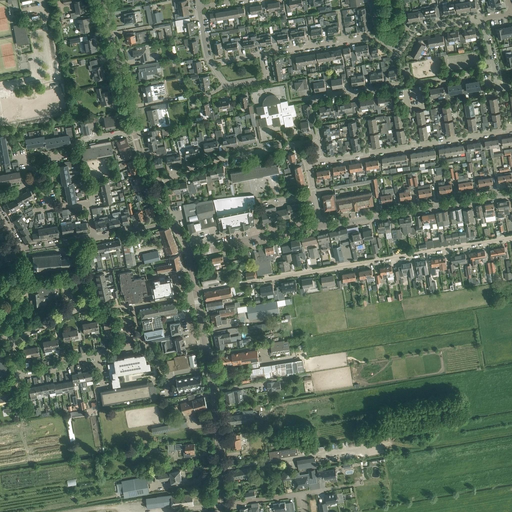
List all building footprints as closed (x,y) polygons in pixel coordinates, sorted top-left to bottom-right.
[(84,12),(83,5),(84,5),(83,0),(74,2),(76,12),(71,13),(71,17),(80,16),(79,13),(84,12)] [(187,2),(187,0),(179,2),(175,2),(176,8),(178,7),(179,13),(175,14),(176,19),(185,18),(184,14),(189,14),(188,7),(189,7),(188,1),(187,2)] [(296,7),(295,1),(295,0),(289,0),(290,5),(286,5),(287,13),(292,12),(291,8),(296,7)] [(479,9),(478,4),(477,0),(473,0),(473,2),(470,2),(471,11),(474,11),(474,12),(477,11),(476,9),(479,9)] [(501,4),(500,0),(491,0),(490,1),(491,7),(487,8),(488,12),(495,11),(494,6),(501,4)] [(285,12),(284,4),(280,5),(279,2),(277,2),(276,1),(273,1),(275,10),(277,10),(277,12),(279,13),(285,12)] [(450,13),(448,5),(447,5),(447,2),(442,3),(443,6),(440,7),(442,16),(448,15),(447,14),(450,13)] [(267,16),(267,15),(266,13),(265,6),(262,7),(262,5),(259,5),(259,4),(256,4),(257,13),(261,13),(262,17),(267,16)] [(440,16),(439,10),(438,4),(434,5),(435,7),(430,8),(431,17),(433,16),(434,18),(440,16)] [(431,17),(430,8),(429,6),(421,7),(421,9),(423,19),(429,18),(429,17),(431,17)] [(421,9),(412,10),(413,12),(414,21),(417,20),(417,22),(420,21),(420,20),(423,19),(421,9)] [(129,13),(124,14),(125,19),(124,20),(125,24),(130,23),(137,22),(136,15),(135,12),(129,13)] [(414,21),(413,12),(407,13),(408,16),(405,17),(406,23),(412,22),(412,21),(414,21)] [(87,26),(87,23),(91,22),(90,18),(77,20),(78,24),(79,24),(81,32),(89,31),(88,26),(87,26)] [(195,33),(193,22),(185,23),(185,19),(175,21),(176,26),(180,26),(180,30),(183,29),(185,31),(186,35),(190,34),(195,33)] [(334,34),(332,23),(329,23),(329,22),(326,21),(324,21),(323,21),(324,25),(325,30),(328,30),(329,34),(334,34)] [(29,43),(25,23),(17,25),(21,45),(29,43)] [(369,29),(368,27),(369,27),(369,24),(368,25),(368,24),(359,26),(356,26),(357,33),(360,32),(360,31),(369,29)] [(308,34),(307,26),(298,27),(298,29),(299,32),(300,39),(306,38),(305,35),(308,34)] [(482,40),(480,32),(479,29),(475,30),(475,28),(473,28),(473,27),(469,28),(470,32),(471,38),(476,37),(477,40),(482,40)] [(292,40),(290,32),(290,30),(289,31),(288,28),(281,30),(281,32),(282,33),(283,42),(289,41),(289,40),(292,40)] [(504,38),(502,28),(495,29),(496,33),(497,33),(498,38),(504,38)] [(300,39),(299,32),(298,29),(290,30),(290,32),(292,40),(295,39),(295,40),(300,39)] [(139,32),(141,45),(153,43),(153,39),(151,40),(150,37),(147,37),(146,31),(139,32)] [(454,41),(453,32),(452,31),(449,32),(447,33),(448,38),(445,38),(446,46),(449,45),(449,42),(454,41)] [(136,41),(135,32),(127,34),(128,43),(130,43),(131,46),(139,45),(138,41),(136,41)] [(283,42),(282,33),(281,32),(273,33),(275,43),(278,42),(278,43),(283,42)] [(258,45),(256,36),(256,33),(250,34),(251,38),(248,39),(250,48),(255,47),(255,46),(258,45)] [(275,43),(273,33),(270,34),(270,35),(265,36),(266,45),(272,44),(272,43),(275,43)] [(266,45),(265,36),(265,35),(256,36),(258,45),(261,45),(261,46),(266,45)] [(434,46),(433,38),(430,38),(430,36),(424,37),(425,39),(428,39),(429,47),(434,46)] [(233,51),(231,42),(228,42),(227,37),(222,38),(224,49),(227,48),(228,52),(233,51)] [(250,48),(248,39),(248,37),(243,37),(243,38),(239,39),(241,48),(244,48),(244,49),(250,48)] [(425,45),(418,41),(419,40),(419,37),(417,38),(415,42),(417,43),(416,46),(423,50),(425,45)] [(96,51),(95,45),(96,45),(96,44),(95,38),(83,40),(85,53),(96,51)] [(198,52),(196,41),(192,42),(191,38),(184,39),(185,47),(190,46),(191,53),(198,52)] [(241,48),(239,39),(239,38),(234,39),(234,41),(231,42),(233,51),(239,50),(238,49),(241,48)] [(223,52),(221,43),(214,44),(216,54),(223,52)] [(149,60),(147,49),(146,45),(136,47),(137,50),(133,51),(135,58),(140,57),(141,62),(149,60)] [(373,59),(373,58),(372,51),(369,51),(368,45),(361,46),(363,55),(367,54),(367,56),(369,56),(370,60),(373,59)] [(420,54),(423,50),(416,46),(414,48),(412,47),(411,49),(413,50),(420,54)] [(379,56),(378,47),(371,48),(372,51),(373,58),(379,56)] [(351,57),(350,48),(343,49),(345,58),(351,57)] [(336,50),(336,49),(333,49),(333,51),(331,51),(332,60),(342,58),(341,49),(336,50)] [(418,59),(420,54),(413,50),(412,52),(410,51),(407,55),(410,57),(412,55),(418,59)] [(302,65),(301,56),(299,57),(298,55),(295,56),(296,61),(293,62),(295,70),(298,70),(297,66),(302,65)] [(102,73),(101,66),(98,67),(97,59),(89,61),(90,65),(88,66),(89,71),(93,70),(95,76),(94,76),(93,77),(94,80),(95,81),(96,80),(104,78),(103,73),(102,73)] [(194,69),(189,69),(190,73),(194,73),(197,72),(202,71),(201,61),(196,62),(193,62),(194,69)] [(158,73),(157,67),(160,67),(159,62),(145,65),(146,71),(138,72),(140,81),(140,80),(148,79),(147,75),(158,73)] [(359,84),(357,75),(354,76),(353,72),(351,72),(350,68),(347,69),(348,79),(351,79),(352,85),(359,84)] [(398,68),(388,70),(390,79),(396,78),(395,74),(399,73),(398,68)] [(384,80),(383,75),(382,71),(376,72),(377,81),(384,80)] [(210,88),(208,82),(210,82),(209,76),(200,77),(202,90),(210,88)] [(299,82),(295,83),(296,91),(304,89),(304,87),(308,87),(306,79),(298,80),(299,82)] [(320,91),(318,79),(313,80),(313,79),(310,79),(311,87),(314,86),(315,92),(320,91)] [(483,91),(483,86),(480,86),(479,81),(473,82),(474,90),(480,89),(481,92),(483,91)] [(474,90),(473,82),(466,83),(467,88),(464,89),(465,94),(468,94),(468,91),(474,90)] [(147,87),(142,87),(143,93),(144,92),(144,95),(143,95),(145,102),(153,100),(152,96),(161,94),(165,94),(164,84),(159,84),(147,87)] [(465,94),(464,89),(462,89),(461,84),(455,85),(456,93),(462,92),(463,95),(465,94)] [(456,93),(455,85),(448,86),(449,91),(447,92),(448,97),(450,97),(450,94),(456,93)] [(448,97),(447,92),(444,92),(443,87),(436,88),(438,96),(445,95),(446,102),(448,102),(448,97)] [(109,97),(108,95),(109,95),(108,91),(103,92),(102,88),(96,89),(98,97),(101,96),(103,105),(110,103),(109,97)] [(438,96),(436,88),(430,89),(431,94),(428,95),(429,100),(432,100),(431,97),(438,96)] [(21,97),(2,101),(6,122),(65,111),(60,90),(41,93),(41,94),(41,95),(40,96),(39,97),(39,98),(38,99),(37,99),(36,100),(35,100),(34,101),(33,101),(32,101),(31,101),(30,102),(29,101),(28,101),(27,101),(26,101),(25,100),(24,100),(23,99),(22,99),(21,98),(21,97)] [(288,105),(287,101),(281,102),(280,101),(280,100),(279,98),(278,97),(277,97),(276,96),(274,95),(273,95),(272,95),(270,95),(269,96),(268,96),(267,97),(266,98),(265,99),(264,100),(263,101),(267,102),(268,107),(264,108),(264,106),(256,107),(258,115),(261,115),(261,118),(255,119),(257,129),(260,140),(262,140),(259,126),(260,125),(260,127),(268,125),(267,123),(273,122),(274,126),(281,125),(281,124),(285,124),(285,127),(294,125),(292,117),(296,116),(294,104),(288,105)] [(253,112),(252,105),(249,106),(247,96),(240,98),(242,107),(247,106),(248,113),(253,112)] [(395,106),(394,100),(392,101),(391,96),(385,97),(386,105),(392,104),(393,106),(395,106)] [(383,108),(382,105),(386,105),(385,97),(378,98),(379,103),(376,103),(377,109),(383,108)] [(234,110),(232,102),(229,102),(229,99),(225,100),(225,101),(219,102),(220,109),(227,108),(228,111),(234,110)] [(377,109),(376,103),(374,104),(373,99),(367,100),(368,108),(374,107),(375,109),(377,109)] [(368,108),(367,100),(360,101),(361,106),(358,106),(359,112),(362,111),(362,109),(368,108)] [(355,113),(354,107),(352,107),(351,102),(344,103),(345,111),(352,110),(353,113),(355,113)] [(152,110),(148,111),(148,115),(150,114),(152,124),(157,123),(159,122),(162,122),(163,122),(163,121),(164,121),(162,115),(161,109),(165,108),(164,105),(168,104),(168,103),(164,103),(156,105),(151,106),(152,110)] [(210,113),(209,103),(201,105),(203,115),(208,114),(208,117),(211,116),(212,120),(215,120),(213,107),(212,107),(213,112),(210,113)] [(345,111),(344,103),(338,105),(339,109),(336,110),(337,116),(337,115),(340,115),(339,112),(345,111)] [(310,125),(309,122),(313,121),(309,104),(304,105),(304,109),(306,118),(304,119),(305,122),(301,123),(300,124),(301,128),(302,128),(303,131),(310,130),(309,125),(310,125)] [(337,116),(336,110),(334,110),(333,105),(326,106),(327,114),(328,117),(335,116),(337,116)] [(327,114),(326,106),(320,107),(321,112),(318,113),(319,118),(322,118),(321,115),(327,114)] [(114,127),(113,121),(115,121),(114,116),(105,117),(106,121),(104,121),(106,129),(110,128),(110,129),(112,128),(114,127)] [(377,124),(376,120),(380,119),(380,120),(383,120),(382,116),(375,117),(375,118),(368,119),(369,126),(377,124)] [(92,120),(88,121),(88,122),(81,124),(83,134),(90,133),(90,129),(91,129),(94,129),(93,129),(92,120)] [(356,121),(348,123),(349,126),(343,127),(343,130),(347,129),(350,129),(357,128),(356,121)] [(324,134),(340,132),(340,129),(331,131),(330,128),(333,127),(332,124),(325,125),(325,128),(323,128),(324,134)] [(73,137),(71,127),(66,128),(67,135),(63,136),(64,144),(66,144),(66,146),(68,146),(68,144),(70,143),(69,137),(73,137)] [(239,137),(237,127),(234,127),(236,134),(229,135),(231,146),(238,144),(236,137),(239,137)] [(250,142),(248,132),(248,129),(245,130),(246,135),(242,136),(244,143),(244,144),(248,144),(247,142),(250,142)] [(257,141),(256,136),(256,135),(255,133),(252,134),(251,129),(248,129),(248,132),(250,142),(253,141),(253,142),(256,142),(256,141),(257,141)] [(156,138),(155,135),(157,135),(156,130),(148,132),(149,136),(147,136),(149,143),(156,141),(160,140),(159,138),(156,138)] [(332,139),(332,136),(340,134),(340,132),(324,134),(325,140),(332,139)] [(218,143),(217,141),(214,141),(213,137),(210,138),(210,142),(212,150),(219,148),(218,144),(218,143)] [(129,145),(126,138),(124,139),(119,141),(116,142),(119,148),(129,145)] [(500,148),(498,139),(491,140),(493,149),(497,148),(497,149),(500,148)] [(158,148),(157,144),(161,143),(160,140),(156,141),(149,143),(150,149),(158,148)] [(494,157),(494,154),(493,149),(491,140),(485,141),(486,148),(488,148),(489,152),(491,152),(491,158),(494,157)] [(113,154),(110,141),(95,144),(94,143),(93,144),(90,145),(91,148),(81,150),(83,158),(91,157),(91,158),(113,154)] [(482,151),(481,149),(482,149),(480,142),(473,143),(474,150),(478,150),(479,154),(481,153),(482,159),(486,158),(484,151),(482,151)] [(471,154),(471,151),(474,150),(473,143),(467,144),(468,151),(466,152),(467,162),(471,161),(470,154),(471,154)] [(194,144),(191,145),(192,148),(193,156),(200,154),(199,150),(200,150),(200,149),(199,149),(198,145),(194,146),(194,144)] [(131,150),(130,148),(128,145),(129,145),(119,148),(121,154),(131,150)] [(175,163),(174,156),(173,153),(170,153),(171,156),(167,157),(166,149),(163,150),(163,153),(165,162),(168,161),(169,164),(175,163)] [(133,157),(131,153),(132,153),(131,150),(121,154),(123,160),(133,157)] [(182,162),(181,157),(180,154),(177,155),(176,152),(173,153),(174,156),(175,163),(182,162)] [(296,160),(295,153),(288,154),(290,161),(293,160),(294,164),(297,163),(296,160)] [(163,166),(162,161),(161,158),(155,159),(156,167),(163,166)] [(135,166),(133,160),(127,163),(127,162),(124,164),(125,166),(128,165),(129,169),(135,166)] [(379,167),(378,160),(372,161),(373,168),(377,168),(377,171),(381,170),(380,167),(379,167)] [(68,167),(72,166),(71,161),(64,162),(65,165),(59,167),(59,168),(57,169),(58,171),(60,170),(60,173),(68,171),(68,167)] [(363,169),(362,162),(355,163),(356,171),(360,171),(361,174),(365,173),(364,169),(363,169)] [(233,182),(280,173),(279,167),(279,166),(279,165),(278,165),(278,163),(274,164),(262,167),(261,164),(250,167),(251,169),(235,172),(234,172),(231,173),(233,182)] [(303,171),(301,165),(297,166),(297,163),(294,164),(294,167),(295,173),(303,171)] [(346,172),(345,165),(339,166),(340,174),(344,173),(344,176),(348,175),(348,172),(346,172)] [(138,172),(135,166),(129,169),(130,172),(127,173),(128,176),(132,175),(131,174),(138,172)] [(219,179),(218,176),(217,168),(210,169),(212,177),(213,177),(213,179),(219,179)] [(330,176),(329,169),(323,171),(324,178),(328,177),(328,180),(332,179),(332,176),(330,176)] [(131,179),(130,180),(131,182),(132,186),(135,184),(141,182),(139,176),(139,177),(138,174),(134,175),(135,178),(134,178),(131,179)] [(473,187),(472,179),(469,180),(468,174),(464,174),(465,178),(466,188),(473,187)] [(201,182),(199,175),(193,176),(195,185),(198,185),(199,187),(202,186),(201,182)] [(445,185),(446,192),(453,191),(451,184),(454,183),(453,178),(444,179),(445,181),(444,181),(445,185)] [(466,188),(465,178),(458,180),(458,183),(459,189),(466,188)] [(446,192),(445,185),(444,181),(438,183),(440,193),(446,192)] [(135,184),(132,186),(133,189),(134,192),(135,191),(138,190),(143,188),(141,182),(135,184)] [(188,190),(188,187),(187,182),(180,183),(181,191),(182,194),(185,194),(184,190),(188,190)] [(432,195),(431,190),(430,184),(428,184),(423,185),(424,188),(425,196),(432,195)] [(32,194),(35,192),(31,187),(28,189),(27,190),(27,189),(26,189),(27,191),(25,192),(29,200),(32,198),(32,199),(34,198),(34,197),(32,194)] [(394,194),(393,188),(385,189),(385,190),(387,202),(393,201),(392,194),(394,194)] [(29,200),(25,192),(23,194),(22,192),(21,192),(22,193),(21,193),(20,192),(19,193),(24,202),(25,203),(26,202),(29,200)] [(374,205),(372,192),(364,193),(366,206),(374,205)] [(24,202),(19,193),(18,194),(17,195),(17,194),(17,195),(18,196),(16,197),(19,205),(23,203),(23,204),(25,203),(24,202)] [(323,195),(324,203),(336,201),(335,198),(336,198),(335,193),(323,195)] [(366,206),(364,193),(357,195),(360,207),(366,206)] [(255,225),(252,208),(256,208),(257,211),(254,195),(232,197),(231,197),(222,198),(214,199),(221,232),(227,231),(235,230),(235,229),(241,228),(249,227),(249,226),(255,225)] [(360,207),(357,195),(350,196),(352,209),(360,208),(360,207)] [(352,209),(350,196),(343,197),(345,210),(352,209)] [(19,205),(16,197),(14,198),(15,199),(14,199),(13,199),(14,201),(12,202),(16,209),(19,207),(19,208),(21,208),(19,205)] [(345,210),(343,197),(336,198),(335,198),(336,201),(337,208),(338,211),(345,210)] [(218,224),(212,199),(191,203),(188,204),(184,204),(183,204),(188,223),(194,222),(196,230),(218,224)] [(16,209),(12,202),(10,203),(9,201),(8,201),(8,202),(7,203),(7,202),(6,203),(6,204),(11,212),(11,213),(13,212),(12,211),(16,209)] [(337,208),(336,201),(324,203),(325,210),(337,208)] [(135,215),(131,216),(133,220),(137,218),(137,221),(138,220),(139,221),(141,220),(141,219),(144,218),(142,214),(142,213),(141,211),(138,202),(135,203),(138,211),(134,213),(135,215)] [(506,217),(505,214),(504,209),(503,202),(498,203),(499,210),(501,209),(501,212),(498,212),(499,218),(506,217)] [(494,211),(494,208),(493,203),(485,205),(486,212),(484,212),(485,217),(495,216),(494,211)] [(302,210),(301,204),(287,206),(288,208),(288,209),(288,208),(289,213),(291,213),(302,210)] [(154,215),(152,209),(153,209),(152,206),(148,208),(147,205),(144,206),(147,215),(149,214),(150,216),(151,216),(152,217),(154,216),(154,215)] [(290,217),(289,214),(291,214),(291,213),(289,213),(288,208),(288,209),(288,208),(276,211),(275,207),(264,209),(265,213),(262,214),(263,223),(290,217)] [(462,217),(462,213),(461,209),(455,210),(457,224),(463,223),(462,217)] [(472,214),(473,214),(472,209),(463,210),(465,222),(473,221),(472,214)] [(127,218),(129,218),(128,211),(123,212),(124,214),(121,215),(121,213),(120,213),(122,220),(123,225),(126,224),(126,223),(128,223),(127,218)] [(448,219),(448,216),(447,211),(441,212),(442,220),(444,226),(449,225),(448,219)] [(119,221),(122,220),(120,213),(118,214),(118,216),(113,218),(115,227),(118,227),(118,226),(120,225),(119,221)] [(431,229),(429,221),(428,214),(422,215),(423,222),(426,222),(428,229),(431,229)] [(24,221),(22,218),(23,217),(22,216),(20,217),(17,219),(12,222),(13,223),(14,222),(14,223),(14,224),(16,223),(17,225),(24,221)] [(115,227),(113,218),(108,219),(107,216),(104,217),(106,224),(109,223),(110,228),(112,227),(112,228),(115,227)] [(416,234),(415,227),(410,228),(410,225),(412,224),(411,217),(404,218),(406,228),(407,233),(408,233),(412,232),(412,234),(416,234)] [(26,226),(28,225),(27,223),(26,224),(24,221),(17,225),(18,227),(17,228),(17,229),(18,228),(18,229),(17,230),(18,231),(20,230),(26,226)] [(393,228),(392,223),(391,223),(390,224),(390,221),(384,222),(385,233),(391,232),(391,229),(393,228)] [(194,222),(188,223),(190,232),(196,231),(196,230),(194,222)] [(385,233),(384,222),(378,222),(378,225),(377,225),(378,234),(385,233)] [(82,232),(81,223),(76,224),(75,223),(72,223),(73,230),(76,229),(77,234),(80,234),(80,233),(82,232)] [(31,239),(28,233),(29,232),(26,226),(20,230),(23,235),(22,236),(25,242),(27,241),(27,243),(30,241),(29,240),(31,239)] [(476,240),(474,231),(470,232),(469,226),(465,227),(466,231),(467,237),(468,241),(476,240)] [(174,243),(169,228),(159,231),(156,232),(157,235),(160,234),(164,247),(168,246),(168,245),(170,245),(169,244),(174,243)] [(344,258),(341,246),(338,247),(336,240),(339,239),(339,237),(348,235),(347,228),(329,232),(333,248),(336,260),(344,258)] [(373,237),(372,230),(363,231),(365,240),(371,239),(371,243),(376,242),(375,237),(373,237)] [(357,248),(356,245),(363,244),(360,232),(359,232),(359,231),(351,233),(352,234),(349,235),(350,240),(351,243),(352,249),(354,259),(358,259),(356,248),(357,248)] [(468,242),(468,241),(467,237),(466,237),(465,232),(459,233),(460,238),(460,243),(468,242)] [(460,243),(460,238),(459,238),(458,233),(452,234),(453,239),(454,244),(460,243)] [(324,243),(322,234),(317,235),(319,241),(320,244),(321,244),(322,247),(323,247),(324,251),(326,250),(324,243)] [(447,245),(445,236),(443,237),(443,234),(439,235),(439,239),(441,246),(447,245)] [(454,244),(453,239),(452,239),(451,234),(446,235),(446,236),(445,236),(447,245),(454,244)] [(317,243),(317,241),(316,236),(302,239),(303,245),(303,246),(317,243)] [(305,252),(303,246),(303,245),(302,246),(302,243),(300,243),(300,239),(291,241),(292,244),(282,246),(283,253),(293,251),(293,249),(301,247),(302,253),(305,252)] [(441,246),(439,239),(432,240),(434,247),(434,248),(441,246)] [(432,240),(425,241),(427,248),(434,247),(432,240)] [(178,252),(174,243),(169,244),(170,245),(168,245),(168,246),(164,247),(167,254),(178,252)] [(270,262),(273,261),(276,260),(275,256),(279,255),(277,244),(258,248),(259,252),(257,252),(256,251),(255,251),(254,250),(253,251),(253,252),(253,253),(252,253),(256,270),(257,270),(258,275),(272,272),(271,267),(271,263),(270,262)] [(319,257),(318,252),(317,247),(309,249),(311,258),(319,257)] [(505,253),(504,247),(497,249),(498,256),(503,255),(504,258),(507,257),(507,252),(505,253)] [(498,256),(497,249),(490,250),(491,255),(490,255),(491,260),(494,260),(494,256),(498,256)] [(160,259),(158,251),(142,255),(145,263),(160,259)] [(486,257),(485,251),(478,252),(479,258),(483,258),(484,261),(487,261),(486,257)] [(301,264),(299,257),(302,256),(303,261),(307,260),(305,252),(302,253),(299,253),(293,254),(295,265),(301,264)] [(479,258),(478,252),(470,253),(471,259),(470,259),(471,265),(476,264),(475,259),(479,258)] [(19,258),(18,253),(7,254),(8,261),(12,260),(12,259),(19,258)] [(73,263),(72,259),(73,259),(73,258),(72,259),(69,257),(69,256),(68,256),(68,257),(65,257),(64,257),(61,258),(60,255),(61,255),(61,254),(60,254),(60,253),(60,254),(33,256),(32,256),(32,257),(34,269),(33,270),(34,270),(54,268),(54,270),(54,271),(55,271),(61,270),(62,271),(62,270),(65,269),(65,267),(65,266),(69,266),(69,267),(69,266),(72,264),(73,264),(74,263),(73,263)] [(290,269),(288,261),(292,260),(290,254),(283,255),(284,261),(278,262),(279,267),(281,266),(282,270),(290,269)] [(467,263),(465,254),(458,255),(459,264),(467,263)] [(459,264),(458,255),(451,256),(452,263),(454,263),(455,266),(460,266),(459,264)] [(171,270),(181,268),(178,256),(169,258),(170,262),(168,263),(169,264),(156,267),(157,273),(171,270)] [(223,256),(212,258),(213,263),(214,266),(221,264),(221,265),(224,264),(223,261),(224,261),(223,256)] [(445,257),(438,258),(439,265),(440,269),(447,268),(446,262),(445,257)] [(134,258),(125,260),(127,268),(131,267),(131,266),(135,265),(134,258)] [(432,265),(430,265),(432,275),(436,275),(436,269),(440,269),(439,265),(438,258),(431,259),(432,265)] [(401,267),(398,267),(400,277),(403,276),(408,275),(406,264),(401,264),(401,267)] [(393,272),(392,266),(385,267),(387,278),(394,277),(393,272)] [(373,276),(372,269),(365,270),(367,277),(367,281),(375,280),(374,276),(373,276)] [(120,277),(119,277),(120,280),(121,283),(120,283),(120,285),(121,290),(122,290),(123,293),(125,293),(125,294),(124,294),(125,301),(128,300),(128,303),(132,302),(132,303),(139,302),(139,301),(142,300),(142,299),(145,299),(145,297),(144,295),(145,295),(148,295),(145,282),(144,278),(141,279),(141,278),(134,279),(134,280),(131,281),(131,279),(130,276),(133,276),(132,271),(129,272),(129,271),(119,273),(120,277)] [(220,283),(217,271),(201,274),(203,286),(220,283)] [(356,279),(355,272),(349,273),(350,280),(353,280),(354,283),(358,282),(357,279),(356,279)] [(105,280),(104,273),(95,275),(97,281),(105,280)] [(174,295),(171,281),(171,278),(165,279),(164,276),(158,277),(159,279),(154,280),(155,285),(151,285),(153,299),(174,295)] [(335,284),(333,276),(322,278),(323,286),(335,284)] [(312,278),(302,280),(303,288),(313,286),(312,278)] [(453,289),(456,289),(456,286),(461,285),(460,281),(455,282),(455,281),(452,281),(453,289)] [(296,282),(282,285),(283,291),(278,292),(279,298),(279,300),(285,299),(284,294),(297,291),(296,282)] [(273,285),(267,286),(267,287),(260,288),(262,296),(274,294),(275,299),(279,298),(278,292),(277,290),(274,290),(273,285)] [(55,296),(54,286),(41,287),(41,293),(45,293),(46,297),(55,296)] [(108,292),(106,286),(98,288),(99,294),(108,292)] [(47,304),(46,297),(45,293),(41,293),(41,287),(37,287),(37,291),(38,291),(38,293),(30,294),(30,293),(29,294),(30,306),(31,306),(42,305),(47,304)] [(233,296),(232,292),(231,287),(205,292),(206,301),(211,300),(233,296)] [(109,299),(108,295),(111,295),(111,292),(108,292),(99,294),(101,300),(109,299)] [(246,306),(243,307),(244,312),(247,312),(249,320),(279,314),(278,306),(292,303),(292,298),(246,306)] [(211,301),(206,302),(208,309),(213,308),(222,307),(224,307),(224,305),(225,304),(224,302),(223,301),(223,299),(221,299),(211,301)] [(162,326),(161,317),(177,314),(176,311),(177,311),(176,303),(140,310),(141,318),(142,318),(142,320),(143,329),(144,329),(145,331),(162,328),(162,326)] [(216,314),(211,315),(212,319),(221,318),(221,317),(229,315),(235,314),(234,308),(219,311),(220,314),(216,314)] [(221,318),(212,319),(213,325),(214,325),(215,328),(219,327),(218,325),(227,323),(227,319),(221,320),(221,318)] [(112,327),(111,321),(110,319),(103,320),(104,328),(105,333),(109,332),(108,328),(112,327)] [(99,332),(98,326),(97,321),(89,323),(91,331),(95,330),(95,332),(99,332)] [(181,332),(179,323),(180,323),(179,322),(170,324),(172,334),(181,332)] [(91,331),(89,323),(82,324),(84,334),(88,334),(87,331),(91,331)] [(183,341),(182,337),(171,339),(171,338),(170,335),(164,336),(162,328),(145,331),(144,331),(144,334),(144,337),(145,337),(145,339),(148,339),(148,343),(161,340),(161,341),(163,354),(165,353),(183,350),(184,350),(184,351),(185,351),(186,350),(186,349),(185,348),(184,348),(184,345),(184,344),(183,341)] [(81,336),(80,332),(77,333),(77,329),(70,331),(71,339),(75,338),(75,340),(82,339),(81,336)] [(71,339),(70,331),(62,332),(64,342),(68,342),(67,339),(71,339)] [(232,341),(231,338),(230,333),(215,336),(216,344),(232,341)] [(251,338),(232,341),(216,344),(217,349),(225,348),(225,347),(229,346),(229,344),(233,343),(233,346),(238,345),(238,347),(246,345),(251,338)] [(62,350),(62,346),(59,347),(57,339),(50,340),(51,348),(55,348),(56,352),(59,351),(60,357),(64,356),(62,350)] [(51,348),(50,340),(43,342),(45,352),(48,351),(48,349),(51,348)] [(288,341),(284,341),(272,343),(273,354),(290,352),(288,341)] [(39,357),(37,347),(30,348),(31,356),(35,355),(36,358),(39,357)] [(31,356),(30,348),(23,349),(25,360),(28,359),(28,356),(31,356)] [(232,355),(233,364),(248,362),(249,369),(241,371),(242,376),(250,375),(251,380),(304,372),(302,360),(260,366),(259,362),(262,361),(261,357),(259,357),(258,350),(232,355)] [(197,365),(195,354),(188,355),(189,357),(187,357),(186,355),(173,357),(174,357),(175,359),(167,360),(169,371),(175,370),(175,369),(188,367),(188,365),(190,365),(190,366),(197,365)] [(116,374),(146,369),(149,368),(149,363),(146,363),(144,356),(141,357),(141,355),(136,356),(136,358),(134,358),(133,356),(124,357),(125,360),(122,360),(122,359),(117,359),(118,361),(114,362),(115,364),(113,364),(113,363),(108,364),(110,379),(110,378),(112,378),(113,386),(119,384),(118,377),(117,377),(116,374)] [(224,356),(219,357),(221,366),(226,365),(233,364),(232,355),(224,356)] [(92,381),(90,371),(87,371),(86,368),(84,369),(83,363),(82,363),(84,372),(86,380),(86,382),(92,381)] [(86,380),(84,372),(81,372),(81,370),(80,370),(79,364),(76,365),(78,373),(79,381),(80,381),(80,383),(81,383),(82,386),(82,387),(85,386),(86,385),(85,382),(86,382),(86,380)] [(78,373),(75,374),(74,369),(71,369),(70,366),(73,380),(73,382),(74,386),(78,385),(77,384),(80,383),(80,381),(79,381),(78,373)] [(74,388),(74,386),(73,382),(73,380),(69,381),(68,372),(65,373),(66,382),(68,389),(68,392),(70,392),(72,392),(73,391),(72,389),(74,388)] [(68,389),(66,382),(63,382),(62,378),(60,378),(59,374),(58,374),(60,383),(62,391),(65,390),(66,392),(68,392),(68,389)] [(56,393),(54,383),(50,383),(49,378),(47,379),(46,375),(47,384),(49,392),(49,394),(56,393)] [(60,383),(57,383),(55,375),(52,375),(54,383),(56,393),(56,394),(62,393),(62,391),(60,383)] [(49,392),(47,384),(44,384),(42,377),(40,377),(40,376),(39,376),(41,385),(43,393),(43,395),(49,394),(49,392)] [(200,376),(194,377),(196,387),(197,389),(199,389),(199,387),(202,386),(200,376)] [(41,385),(38,386),(37,379),(34,380),(34,378),(33,378),(35,386),(37,398),(44,397),(43,395),(43,393),(41,385)] [(35,386),(32,387),(31,381),(28,382),(27,379),(31,399),(37,398),(35,386)] [(184,389),(183,379),(176,380),(178,390),(179,393),(181,392),(181,390),(184,389)] [(267,383),(267,384),(268,391),(269,391),(276,390),(276,389),(275,387),(281,386),(280,381),(275,382),(267,383)] [(156,386),(155,386),(153,387),(152,384),(148,385),(148,384),(101,392),(103,404),(150,395),(150,399),(153,398),(154,401),(158,400),(156,386)] [(244,400),(242,390),(224,392),(226,403),(244,400)] [(10,408),(15,407),(12,392),(12,394),(10,394),(0,395),(0,402),(8,401),(9,408),(4,409),(4,412),(11,411),(10,408)] [(196,411),(194,405),(206,402),(204,397),(195,400),(194,398),(195,398),(194,394),(192,395),(192,394),(188,395),(189,401),(181,404),(184,415),(196,411)] [(196,411),(208,408),(206,402),(194,405),(196,411)] [(255,421),(253,410),(243,411),(243,414),(227,416),(228,424),(255,421)] [(167,425),(152,428),(153,434),(174,429),(173,424),(167,425)] [(245,439),(245,434),(245,433),(234,434),(234,433),(233,433),(234,439),(231,439),(231,446),(233,446),(233,447),(241,447),(241,444),(243,444),(244,443),(244,441),(243,440),(242,440),(242,439),(245,439)] [(175,444),(168,445),(168,450),(176,449),(186,448),(186,457),(188,456),(191,456),(191,454),(195,453),(194,444),(189,444),(182,445),(181,443),(175,444)] [(298,455),(298,450),(297,447),(269,452),(270,458),(276,457),(276,458),(298,455)] [(316,466),(315,457),(297,460),(299,469),(316,466)] [(251,476),(250,468),(231,471),(232,480),(251,476)] [(323,468),(317,469),(319,478),(324,478),(324,480),(331,479),(331,482),(337,481),(336,478),(337,478),(336,469),(323,471),(323,468)] [(305,486),(309,485),(308,478),(316,476),(315,469),(309,470),(309,473),(300,475),(300,477),(295,478),(295,479),(297,487),(302,486),(302,487),(304,486),(304,487),(305,487),(305,486)] [(182,481),(180,471),(159,474),(160,481),(171,479),(172,483),(182,481)] [(147,477),(130,479),(132,491),(149,489),(147,477)] [(256,498),(255,493),(254,489),(249,490),(249,492),(245,493),(246,498),(252,497),(252,498),(256,498)] [(320,511),(327,511),(326,505),(329,505),(329,503),(338,502),(338,503),(343,502),(342,493),(337,494),(337,493),(325,495),(327,503),(326,503),(320,504),(320,511)] [(193,505),(192,494),(171,497),(171,495),(146,498),(148,508),(172,505),(172,507),(193,505)] [(274,504),(273,504),(274,511),(275,511),(294,511),(294,508),(290,509),(289,503),(285,503),(285,502),(281,503),(281,502),(280,502),(281,503),(278,503),(277,503),(274,504)] [(259,511),(258,503),(251,504),(252,507),(240,509),(240,511),(259,511)]
